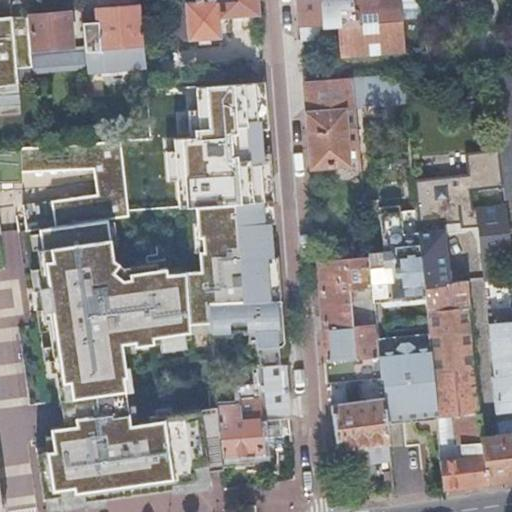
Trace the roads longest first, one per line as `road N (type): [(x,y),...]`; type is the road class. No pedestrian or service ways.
road 1 (residential): [(272,0),(318,511)]
road 2 (residential): [(0,342),(25,511)]
